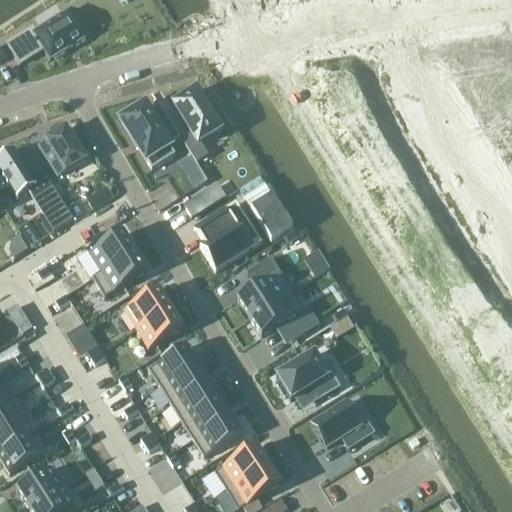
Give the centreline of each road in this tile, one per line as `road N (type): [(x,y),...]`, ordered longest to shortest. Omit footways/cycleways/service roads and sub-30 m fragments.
road 1 (residential): [(69,82),(323,511)]
road 2 (residential): [(69,82),(391,2)]
road 3 (residential): [(511,255),(409,101),(391,2)]
